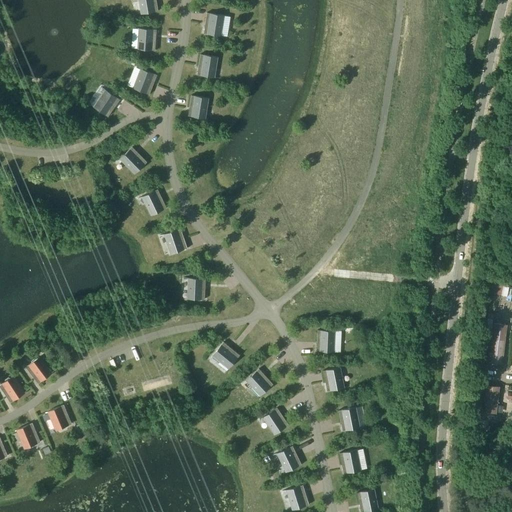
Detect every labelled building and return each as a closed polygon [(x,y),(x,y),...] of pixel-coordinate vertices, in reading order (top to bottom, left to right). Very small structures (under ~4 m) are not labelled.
[(141,14),(158,11),(156,0),(140,0),(142,13),(141,13),(141,14)] [(224,15),(207,13),(203,33),(225,37),(225,36),(219,35),(222,16),(224,16),(224,15)] [(137,49),(155,50),(156,29),(135,28),(134,28),(140,29),(139,49),(137,48),(137,49)] [(218,57),(200,54),(197,75),(219,78),(213,77),(216,57),(218,57)] [(149,94),(155,80),(157,75),(137,67),(136,68),(142,70),(135,88),(133,87),(133,88),(149,94)] [(93,107),(108,117),(120,99),(102,87),(101,88),(106,91),(95,107),(93,106),(93,107)] [(209,98),(191,95),(188,116),(209,119),(210,119),(204,118),(207,98),(209,98)] [(134,174),(147,162),(132,147),(117,162),(117,163),(121,158),(135,173),(134,174)] [(151,216),(167,208),(157,189),(138,199),(143,197),(152,214),(150,215),(151,216)] [(170,254),(187,248),(180,228),(160,235),(160,236),(166,234),(172,253),(170,253),(170,254)] [(187,299),(204,299),(205,278),(184,277),(184,278),(189,278),(189,298),(187,298),(187,299)] [(491,293),(501,294),(503,283),(492,282),(491,293)] [(504,364),(510,325),(494,322),(488,362),(504,364)] [(335,331),(317,330),(316,351),(338,352),(338,351),(332,351),(333,331),(335,331)] [(228,369),(240,355),(223,342),(210,359),(214,355),(229,367),(228,369)] [(32,363),(26,367),(38,383),(55,370),(50,373),(39,358),(37,359),(35,358),(31,361),(32,363)] [(340,367),(323,370),(327,391),(348,387),(348,386),(342,387),(338,368),(340,368),(340,367)] [(260,396),(273,384),(259,369),(243,383),(243,384),(247,380),(261,394),(259,396),(260,396)] [(5,382),(0,384),(0,386),(10,402),(28,390),(23,393),(12,377),(10,378),(8,377),(5,379),(5,382)] [(497,413),(499,385),(485,384),(483,412),(497,413)] [(57,430),(59,429),(61,430),(65,428),(65,426),(72,424),(64,405),(43,414),(44,414),(49,412),(57,430)] [(274,435),(289,425),(277,407),(259,420),(264,417),(275,433),(274,434),(274,435)] [(356,407),(338,410),(342,431),(364,427),(364,426),(358,427),(354,408),(356,407)] [(32,423),(12,432),(18,430),(26,448),(28,447),(30,448),(33,447),(33,445),(40,442),(32,423)] [(86,430),(82,423),(77,425),(80,433),(86,430)] [(285,472),(301,464),(292,445),(273,455),(278,453),(287,471),(285,472)] [(45,455),(51,453),(48,446),(42,449),(45,455)] [(357,449),(339,453),(344,473),(365,469),(359,470),(355,450),(357,450),(357,449)] [(292,510),(309,505),(303,485),(282,491),(282,492),(288,490),(294,509),(292,509),(292,510)] [(374,489),(357,492),(360,511),(365,511),(382,508),(377,509),(373,490),(374,489)]
